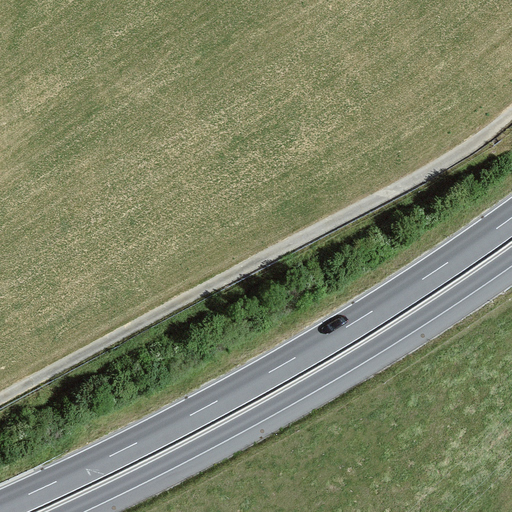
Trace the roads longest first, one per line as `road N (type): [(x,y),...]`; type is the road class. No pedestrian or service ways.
road 1 (trunk): [(511,217),(282,365),(0,507)]
road 2 (trunk): [(65,511),(299,391),(511,256)]
